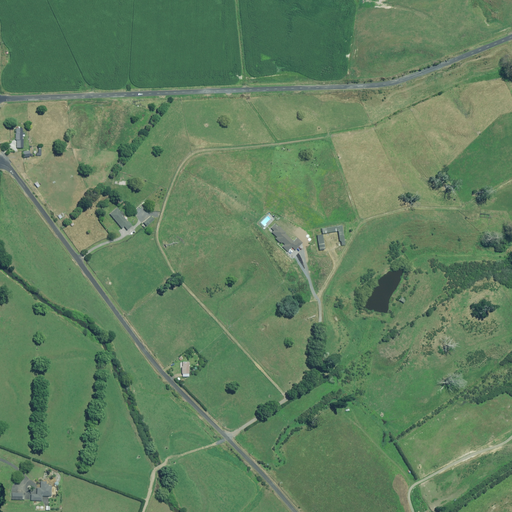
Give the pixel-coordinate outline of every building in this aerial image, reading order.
[(23,129),(16,129),(16,140),(17,140),(17,148),(23,148),(24,137),(25,137),(25,133),(23,133),(23,129)] [(129,221),(128,222),(117,209),(111,215),(123,229),(125,227),(128,231),(133,226),(129,221)] [(155,221),(152,217),(144,223),(147,227),(155,221)] [(345,245),(342,226),(322,229),(323,234),(338,232),(340,246),(345,245)] [(46,482),(41,482),(41,488),(37,488),(37,495),(31,495),(31,501),(42,501),(42,496),(51,497),(52,486),(49,486),(49,485),(46,485),(46,482)]
